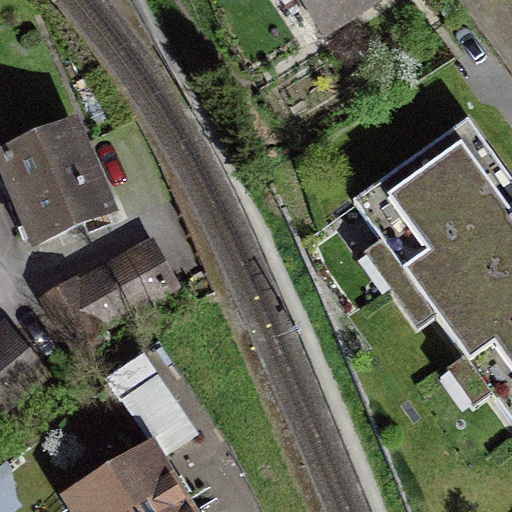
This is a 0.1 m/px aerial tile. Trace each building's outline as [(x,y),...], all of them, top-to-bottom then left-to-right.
[(405,13),(396,0),(276,0),(323,68),(405,13)] [(511,424),(511,184),(468,123),(354,205),(382,244),(388,241),(414,277),(409,281),(466,361),(471,357),(496,392),(491,395),(511,424)] [(128,235),(85,128),(0,161),(0,175),(38,270),(128,235)] [(146,255),(52,309),(71,343),(165,289),(146,255)] [(0,429),(51,389),(1,328),(0,329),(0,429)] [(149,381),(116,405),(153,455),(159,464),(192,440),(149,381)] [(58,511),(187,511),(159,464),(153,455),(58,511)]
